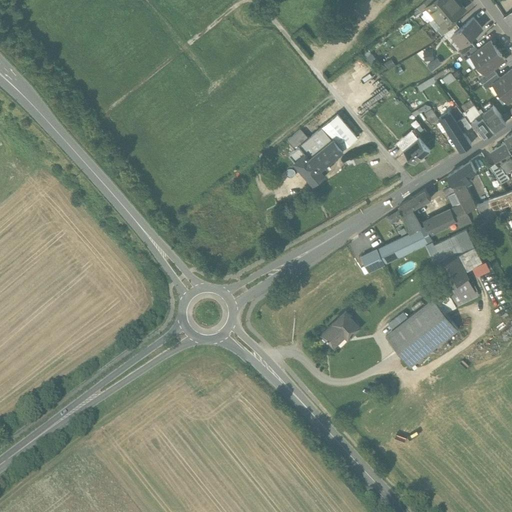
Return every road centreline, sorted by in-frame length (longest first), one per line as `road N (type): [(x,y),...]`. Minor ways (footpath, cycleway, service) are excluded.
road 1 (tertiary): [(32,99),(193,292)]
road 2 (tertiary): [(227,330),(397,511)]
road 3 (track): [(0,498),(111,411),(192,365)]
road 4 (residential): [(412,191),(229,299)]
road 5 (track): [(241,0),(107,112)]
road 6 (tertiary): [(50,426),(198,338)]
road 7 (tertiary): [(182,319),(50,426)]
road 8 (residential): [(412,191),(313,71)]
road 9 (residential): [(511,122),(412,191)]
